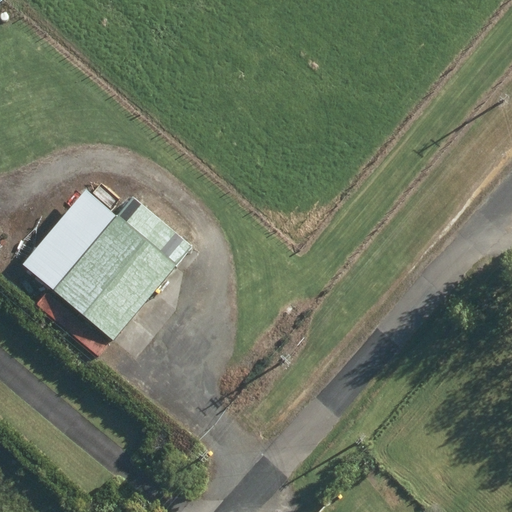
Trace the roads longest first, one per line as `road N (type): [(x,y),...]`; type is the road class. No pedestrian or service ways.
road 1 (track): [(273,470),(211,410),(213,229),(168,182),(107,156),(57,162),(0,184)]
road 2 (residential): [(511,195),(237,511)]
